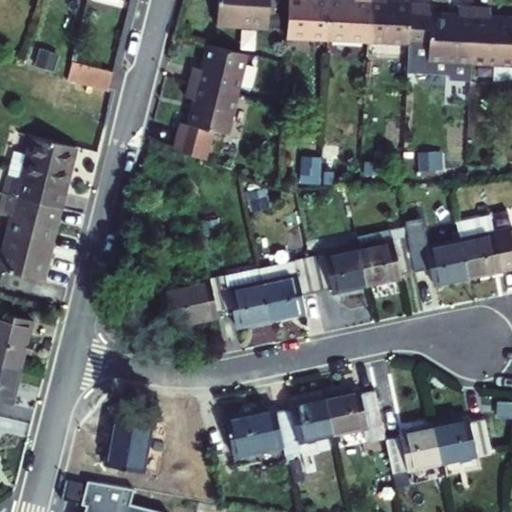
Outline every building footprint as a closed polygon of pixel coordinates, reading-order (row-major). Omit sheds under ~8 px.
[(218,0),(218,21),(270,25),(271,0),(218,0)] [(287,0),(286,31),(324,33),(325,0),(287,0)] [(325,0),(324,33),(366,35),(367,0),(325,0)] [(406,37),(408,0),(367,0),(366,35),(406,37)] [(428,1),(416,0),(408,0),(406,37),(406,52),(405,68),(445,69),(445,75),(470,76),(471,55),(473,1),(457,0),(457,11),(428,10),(428,1)] [(489,2),(473,1),(471,55),(511,56),(511,13),(488,12),(489,2)] [(233,88),(244,46),(202,38),(198,59),(185,57),(181,76),(233,88)] [(107,67),(69,58),(65,75),(102,85),(107,67)] [(167,142),(218,148),(233,88),(181,76),(177,94),(187,97),(181,122),(173,120),(167,142)] [(53,208),(67,147),(24,137),(14,180),(7,178),(2,196),(53,208)] [(19,158),(5,155),(0,174),(0,176),(7,178),(14,180),(19,158)] [(0,244),(0,273),(36,281),(53,208),(2,196),(0,207),(0,216),(6,218),(0,244)] [(458,217),(460,232),(494,228),(492,213),(458,217)] [(506,264),(499,230),(452,240),(460,278),(494,271),(494,267),(506,264)] [(352,247),(349,232),(302,242),(311,291),(358,285),(352,247)] [(419,246),(416,235),(401,237),(408,271),(422,268),(426,285),(460,278),(452,240),(419,246)] [(408,271),(401,237),(352,247),(358,285),(393,278),(392,274),(408,271)] [(286,260),(288,271),(254,278),(262,317),(296,310),(293,295),(311,291),(304,256),(286,260)] [(217,270),(218,273),(204,275),(211,312),(224,309),(227,323),(262,317),(254,278),(251,263),(217,270)] [(211,312),(204,275),(155,285),(161,322),(211,312)] [(31,317),(0,309),(0,362),(3,363),(19,367),(31,317)] [(354,389),(322,396),(331,434),(363,428),(366,444),(381,441),(371,391),(355,394),(354,389)] [(331,434),(322,396),(291,403),(291,407),(275,410),(281,444),(284,454),(301,450),(299,440),(331,434)] [(275,410),(274,406),(224,416),(231,454),(281,444),(275,410)] [(134,472),(141,422),(104,417),(97,467),(134,472)] [(485,419),(432,427),(439,464),(492,453),(485,419)] [(432,427),(381,441),(387,475),(439,464),(432,427)] [(155,511),(132,505),(136,493),(89,485),(83,505),(87,507),(86,511),(155,511)]
